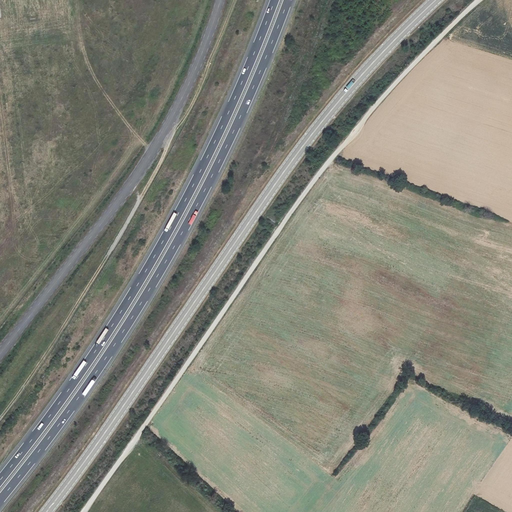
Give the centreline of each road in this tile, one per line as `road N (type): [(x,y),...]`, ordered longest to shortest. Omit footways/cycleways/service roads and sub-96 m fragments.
road 1 (unclassified): [(79,511),(329,161),(479,0)]
road 2 (secondary): [(435,0),(292,160),(45,511)]
road 3 (motorway): [(0,500),(165,262),(288,0)]
road 4 (motorway): [(274,0),(230,107),(138,283),(0,479)]
